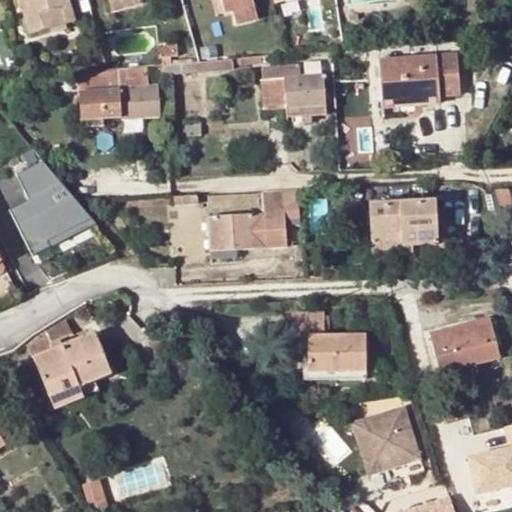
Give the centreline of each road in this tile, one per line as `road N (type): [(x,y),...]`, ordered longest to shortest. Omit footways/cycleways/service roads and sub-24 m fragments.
road 1 (residential): [(505,279),(187,298),(161,295),(127,276),(95,277),(0,322)]
road 2 (residential): [(511,172),(112,185)]
